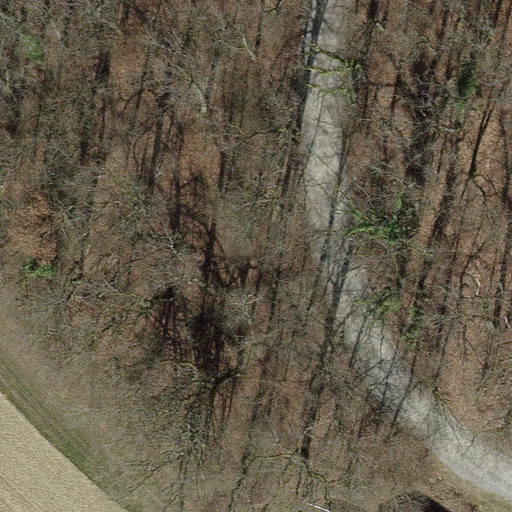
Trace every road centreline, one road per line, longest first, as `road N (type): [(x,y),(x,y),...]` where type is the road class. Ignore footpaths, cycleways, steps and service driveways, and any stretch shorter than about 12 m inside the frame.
road 1 (track): [(511,480),(402,396),(341,286),(322,54),(342,0)]
road 2 (track): [(159,511),(46,410),(0,355)]
